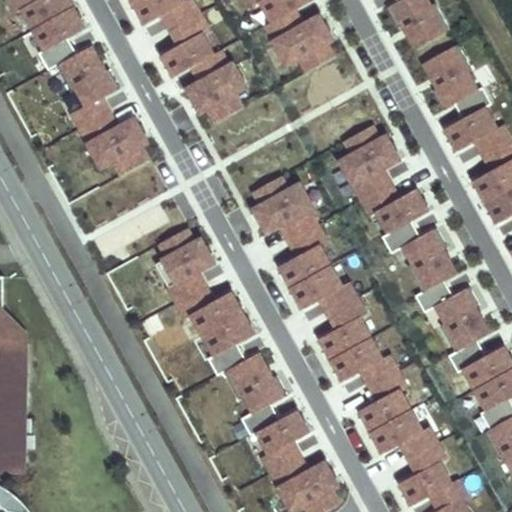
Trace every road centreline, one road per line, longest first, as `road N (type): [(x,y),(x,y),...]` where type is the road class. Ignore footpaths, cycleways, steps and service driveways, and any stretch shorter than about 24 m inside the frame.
road 1 (residential): [(89,0),(369,507)]
road 2 (unclassified): [(190,511),(0,172)]
road 3 (residential): [(349,0),(511,289)]
